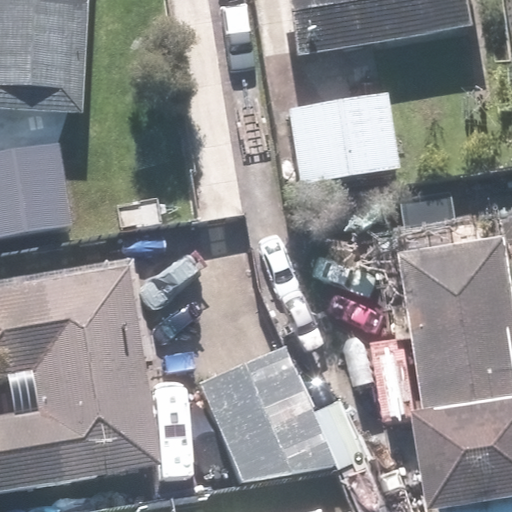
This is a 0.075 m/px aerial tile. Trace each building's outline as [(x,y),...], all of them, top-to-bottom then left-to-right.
[(85,0),(0,0),(0,116),(76,122),(85,0)] [(475,0),(282,0),(292,62),(481,32),(475,0)] [(286,110),(298,189),(400,174),(388,95),(286,110)] [(27,163),(0,168),(0,236),(40,228),(27,163)] [(511,511),(511,261),(411,274),(440,511),(511,511)] [(129,274),(0,293),(0,494),(159,471),(129,274)] [(287,351),(194,387),(235,491),(334,472),(287,351)]
